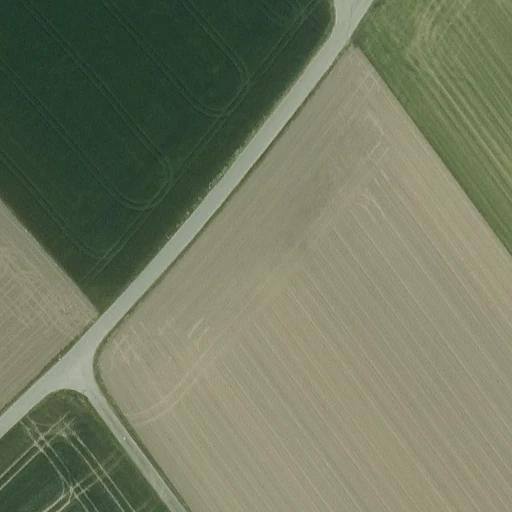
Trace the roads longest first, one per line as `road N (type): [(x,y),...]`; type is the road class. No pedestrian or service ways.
road 1 (unclassified): [(363,0),(194,223),(67,367)]
road 2 (unclassified): [(180,511),(67,367)]
